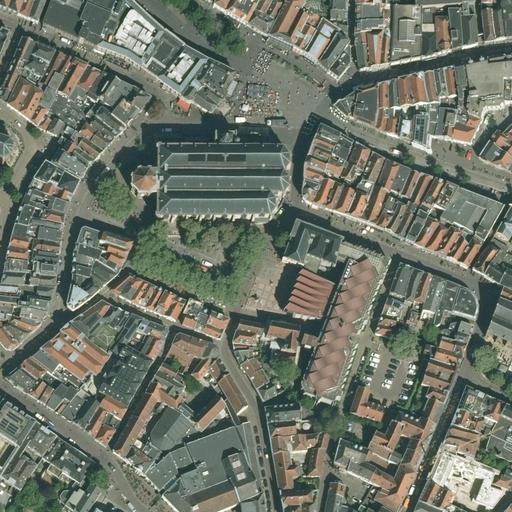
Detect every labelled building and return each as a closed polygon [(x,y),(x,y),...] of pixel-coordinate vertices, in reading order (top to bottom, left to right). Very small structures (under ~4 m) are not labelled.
[(0,0),(0,9),(18,16),(27,21),(29,16),(34,0),(0,0)] [(41,15),(44,6),(45,3),(36,0),(35,0),(28,22),(31,23),(35,13),(41,15)] [(84,46),(95,51),(106,27),(109,19),(104,16),(81,7),(63,0),(52,0),(47,16),(42,27),(84,46)] [(178,99),(179,100),(182,97),(193,82),(195,80),(208,63),(181,48),(167,37),(165,36),(164,35),(157,29),(155,27),(135,9),(126,0),(83,0),(81,7),(104,16),(109,19),(106,27),(95,51),(96,51),(97,52),(105,55),(106,55),(115,58),(116,59),(124,62),(125,62),(132,67),(133,68),(140,73),(155,83),(162,88),(163,89),(170,94),(171,94),(178,99)] [(217,0),(213,9),(225,16),(234,0),(217,0)] [(251,16),(259,0),(234,0),(225,16),(245,28),(251,16)] [(267,39),(286,0),(259,0),(251,16),(245,28),(257,34),(267,39)] [(292,51),(310,16),(312,13),(313,14),(314,14),(315,11),(315,2),(308,1),(308,0),(300,0),(299,2),(295,0),(286,0),(267,39),(265,42),(290,54),(292,51)] [(330,2),(329,0),(308,0),(308,1),(315,2),(315,11),(314,14),(320,16),(323,19),(321,22),(332,29),(332,22),(331,22),(330,18),(322,17),(323,16),(330,2)] [(371,8),(370,0),(354,0),(354,8),(366,8),(371,8)] [(380,36),(383,0),(370,0),(371,8),(366,8),(366,16),(366,25),(363,25),(363,37),(366,37),(366,38),(380,36)] [(391,35),(391,16),(391,0),(383,0),(380,36),(378,70),(388,68),(391,35)] [(420,61),(420,16),(420,11),(413,11),(413,5),(411,5),(410,0),(391,0),(391,16),(391,35),(388,68),(420,62),(420,61)] [(473,0),(412,0),(413,5),(413,11),(420,11),(420,16),(420,61),(436,58),(433,16),(433,14),(446,14),(459,13),(459,16),(461,51),(477,48),(475,18),(473,19),(468,20),(468,16),(467,6),(474,6),(473,0)] [(505,41),(502,16),(500,5),(499,0),(491,0),(491,6),(491,12),(492,16),(495,43),(505,41)] [(511,13),(511,3),(510,0),(499,0),(500,5),(502,16),(505,41),(511,40),(511,13)] [(346,13),(347,4),(330,3),(330,12),(346,13)] [(495,43),(492,16),(491,12),(491,6),(481,6),(481,14),(484,45),(494,44),(495,43)] [(366,25),(366,16),(366,8),(354,8),(354,9),(355,16),(355,26),(363,25),(366,25)] [(346,25),(346,16),(346,13),(330,12),(330,18),(331,22),(332,22),(340,22),(346,25)] [(37,25),(40,16),(41,15),(35,13),(31,23),(37,25)] [(301,56),(321,22),(323,19),(320,16),(314,14),(313,14),(312,13),(310,16),(292,51),(293,51),(301,56)] [(461,51),(459,16),(459,13),(446,14),(446,16),(451,54),(461,51)] [(451,54),(446,16),(446,14),(433,14),(433,16),(436,58),(451,54)] [(316,66),(335,38),(336,39),(340,34),(332,29),(321,22),(301,56),(303,57),(316,66)] [(347,37),(346,25),(340,22),(332,22),(332,29),(340,34),(341,33),(347,37)] [(363,37),(363,25),(355,26),(355,35),(355,37),(363,37)] [(0,54),(9,35),(0,31),(0,54)] [(334,64),(344,50),(348,50),(347,38),(347,37),(341,33),(340,34),(336,39),(335,38),(316,66),(317,67),(325,75),(326,75),(334,64)] [(248,52),(250,53),(254,45),(235,36),(232,43),(244,48),(241,54),(246,56),(248,52)] [(378,70),(380,36),(366,38),(367,48),(369,71),(378,70)] [(367,48),(366,38),(366,37),(363,37),(355,37),(355,49),(367,48)] [(29,58),(35,46),(22,40),(13,60),(26,66),(29,58)] [(42,80),(55,54),(35,46),(29,58),(26,66),(23,70),(38,78),(42,80)] [(369,71),(367,48),(355,49),(355,51),(359,73),(369,71)] [(349,68),(349,50),(348,50),(344,50),(334,64),(344,73),(349,68)] [(48,89),(65,58),(55,54),(42,80),(39,85),(48,89)] [(56,94),(74,62),(65,58),(48,89),(39,85),(37,90),(44,96),(38,108),(47,113),(49,114),(58,96),(56,94)] [(488,62),(488,63),(488,85),(504,84),(506,84),(506,67),(506,59),(488,62)] [(23,70),(26,66),(13,60),(13,62),(14,62),(11,67),(10,67),(11,68),(22,73),(23,70)] [(68,101),(75,87),(87,68),(86,67),(85,68),(82,66),(78,64),(75,63),(74,62),(56,94),(58,96),(68,101)] [(222,103),(235,77),(216,67),(208,63),(195,80),(193,82),(182,97),(179,100),(186,104),(187,105),(189,105),(190,105),(191,104),(203,89),(208,93),(222,103)] [(504,106),(504,84),(488,85),(488,63),(477,65),(466,67),(466,68),(470,93),(471,101),(470,101),(468,107),(471,108),(468,122),(482,125),(483,122),(483,119),(485,112),(496,111),(501,110),(502,110),(504,108),(505,107),(505,106),(504,106)] [(336,83),(344,73),(334,64),(326,75),(336,83)] [(8,74),(7,75),(19,80),(22,73),(11,68),(10,67),(10,69),(8,75),(8,74)] [(77,99),(94,72),(87,68),(75,87),(78,89),(74,96),(77,99)] [(470,93),(466,68),(456,70),(460,98),(461,103),(459,111),(464,112),(466,104),(465,97),(465,94),(470,93)] [(38,108),(44,96),(37,90),(39,85),(42,80),(38,78),(23,70),(22,73),(19,80),(15,88),(11,96),(6,107),(29,123),(38,108)] [(460,98),(456,70),(445,73),(450,100),(460,98)] [(83,103),(86,99),(101,75),(94,72),(77,99),(77,100),(83,103)] [(441,114),(436,140),(445,141),(449,118),(451,111),(450,100),(445,73),(435,75),(441,105),(441,114)] [(15,88),(19,80),(7,75),(7,77),(5,83),(4,83),(15,88)] [(97,101),(111,80),(101,75),(86,99),(83,103),(83,105),(90,111),(91,109),(97,101)] [(441,105),(435,75),(434,75),(425,77),(430,107),(431,120),(441,114),(441,105)] [(430,107),(425,77),(424,77),(412,80),(415,110),(430,107)] [(104,106),(120,85),(112,80),(111,80),(97,101),(104,106)] [(415,110),(412,80),(400,83),(402,112),(415,110)] [(11,96),(15,88),(4,83),(4,84),(2,90),(1,90),(1,91),(11,96)] [(402,112),(400,83),(391,86),(391,85),(390,85),(390,86),(390,112),(390,114),(402,112)] [(122,103),(132,91),(124,87),(120,85),(104,106),(114,113),(121,105),(122,103)] [(390,112),(390,86),(388,86),(387,86),(380,88),(380,112),(375,131),(375,132),(387,136),(389,120),(390,114),(390,112)] [(380,112),(380,88),(359,94),(356,123),(356,124),(375,131),(380,112)] [(216,109),(203,99),(208,93),(203,89),(191,104),(204,112),(210,115),(216,109)] [(132,91),(122,103),(138,114),(139,113),(148,102),(149,101),(149,100),(148,99),(134,92),(134,91),(133,91),(132,90),(132,91)] [(0,102),(6,107),(11,96),(1,91),(0,92),(0,102)] [(222,103),(208,93),(203,99),(216,109),(222,103)] [(356,123),(359,94),(357,95),(358,95),(349,102),(348,101),(347,102),(347,103),(351,118),(350,119),(356,123)] [(122,103),(121,105),(114,113),(110,119),(124,130),(125,131),(125,130),(132,121),(132,122),(133,121),(132,121),(137,114),(138,115),(138,114),(122,103)] [(351,118),(347,103),(336,109),(337,110),(349,121),(350,119),(351,118)] [(245,111),(246,105),(237,104),(236,118),(245,118),(246,113),(253,113),(253,111),(245,111)] [(431,120),(430,107),(415,110),(416,121),(431,120)] [(44,118),(47,113),(38,108),(29,123),(37,129),(42,120),(44,118)] [(415,110),(402,112),(401,121),(398,140),(414,146),(415,123),(415,110)] [(124,130),(110,119),(108,117),(101,112),(96,119),(102,124),(118,137),(124,130)] [(436,140),(441,114),(431,120),(429,138),(436,140)] [(45,133),(51,122),(44,118),(42,120),(37,129),(45,133)] [(453,143),(458,119),(449,118),(445,141),(453,143)] [(102,124),(96,119),(95,119),(89,129),(85,127),(79,136),(103,154),(108,147),(109,148),(111,145),(112,144),(117,138),(118,137),(102,124)] [(471,146),(482,125),(468,122),(458,119),(453,143),(471,146)] [(47,134),(56,139),(64,125),(54,120),(47,134)] [(398,140),(401,121),(389,120),(387,136),(398,140)] [(429,138),(431,120),(416,121),(415,123),(414,146),(428,151),(429,138)] [(301,121),(281,124),(282,133),(303,129),(301,121)] [(6,132),(7,128),(0,125),(0,163),(1,164),(1,167),(3,167),(3,165),(9,162),(11,164),(13,162),(11,160),(13,154),(16,153),(16,151),(13,151),(10,145),(12,143),(10,141),(8,144),(3,142),(4,138),(6,138),(7,135),(6,132)] [(511,128),(503,137),(510,143),(511,144),(511,128)] [(336,146),(339,138),(319,129),(314,139),(335,148),(336,146)] [(79,136),(75,133),(67,143),(94,163),(103,154),(79,136)] [(502,153),(510,143),(503,137),(498,133),(491,144),(496,148),(502,153)] [(287,190),(287,183),(289,183),(289,180),(286,181),(282,176),(287,170),(289,171),(290,169),(288,168),(288,161),(290,160),(289,158),(287,159),(282,153),(284,151),(282,149),(281,151),(269,151),(269,149),(267,149),(267,151),(253,151),(253,149),(251,149),(251,151),(236,151),(236,149),(239,149),(239,142),(237,142),(237,138),(234,138),(234,136),(232,136),(232,138),(215,138),(215,135),(213,135),(213,137),(211,137),(211,138),(211,151),(201,151),(201,149),(198,149),(198,151),(187,151),(187,149),(184,149),(184,151),(181,151),(173,151),(173,149),(170,149),(170,151),(167,151),(158,151),(158,150),(156,150),(156,151),(155,151),(155,153),(156,153),(156,174),(149,174),(149,173),(146,173),(146,174),(139,174),(139,173),(137,173),(137,175),(132,180),(131,180),(130,182),(131,182),(131,190),(129,190),(130,193),(131,192),(137,197),(136,198),(138,199),(139,198),(146,198),(146,199),(148,199),(148,198),(156,198),(156,207),(155,219),(154,219),(154,221),(155,221),(155,222),(158,222),(158,221),(170,221),(170,224),(172,224),(173,221),(184,221),(184,224),(186,224),(186,221),(197,221),(197,224),(200,224),(200,221),(211,221),(211,224),(214,224),(214,221),(217,221),(217,224),(220,226),(226,226),(228,224),(228,221),(231,221),(231,224),(234,224),(234,221),(250,221),(250,224),(252,224),(252,225),(267,225),(268,224),(268,223),(270,222),(269,219),(273,214),(276,214),(281,207),(284,200),(282,197),(286,192),(287,193),(288,191),(287,190)] [(167,151),(167,137),(157,137),(154,140),(154,141),(155,147),(155,151),(156,151),(156,150),(158,150),(158,151),(167,151)] [(181,151),(181,138),(181,137),(167,137),(167,151),(170,151),(170,149),(173,149),(173,151),(181,151)] [(211,151),(211,138),(181,138),(181,151),(184,151),(184,149),(187,149),(187,151),(198,151),(198,149),(201,149),(201,151),(211,151)] [(269,149),(269,139),(237,138),(237,142),(239,142),(239,149),(236,149),(236,151),(251,151),(251,149),(253,149),(253,151),(267,151),(267,149),(269,149)] [(348,154),(352,145),(339,138),(336,146),(348,154)] [(330,157),(335,148),(314,139),(310,149),(330,157)] [(94,163),(67,143),(67,144),(60,140),(57,144),(54,149),(87,172),(94,163)] [(511,144),(510,143),(502,153),(496,148),(491,144),(479,161),(491,167),(492,166),(511,174),(511,175),(511,172),(511,144)] [(337,168),(339,162),(344,165),(348,154),(336,146),(335,148),(330,157),(332,158),(328,166),(323,177),(321,181),(331,184),(334,177),(338,179),(341,171),(337,168)] [(354,170),(362,151),(361,150),(355,147),(346,167),(354,170)] [(46,164),(80,182),(84,175),(87,172),(54,149),(46,164)] [(328,166),(332,158),(330,157),(310,149),(310,150),(306,160),(328,166)] [(360,173),(368,154),(367,154),(362,151),(354,170),(356,171),(360,173)] [(373,188),(383,163),(371,156),(360,182),(372,188),(373,188)] [(323,177),(328,166),(306,160),(303,170),(323,177)] [(390,193),(400,170),(386,164),(375,189),(389,196),(390,193)] [(79,183),(45,165),(44,166),(34,182),(71,198),(73,195),(78,184),(79,183)] [(349,184),(356,171),(354,170),(346,167),(340,179),(344,181),(340,188),(342,189),(347,191),(350,184),(349,184)] [(321,181),(323,177),(303,170),(302,181),(319,185),(321,181)] [(399,198),(409,174),(400,170),(390,193),(398,196),(397,197),(399,198)] [(408,201),(419,177),(409,174),(399,198),(408,201)] [(424,196),(431,181),(419,176),(419,177),(408,201),(406,205),(417,210),(424,196)] [(340,188),(344,181),(340,179),(340,180),(338,179),(334,177),(331,184),(331,185),(340,188)] [(315,198),(319,185),(302,181),(301,192),(301,193),(315,198)] [(321,210),(331,185),(331,184),(321,181),(319,185),(315,198),(311,207),(318,209),(320,210),(321,210)] [(71,198),(34,182),(28,191),(52,199),(69,205),(71,198)] [(368,198),(372,188),(360,182),(355,192),(368,198)] [(421,207),(418,213),(428,217),(431,212),(433,208),(445,186),(434,182),(421,207)] [(342,189),(340,188),(331,185),(321,210),(322,210),(325,211),(326,209),(329,210),(328,212),(331,214),(332,214),(342,189)] [(445,186),(433,208),(443,214),(457,191),(456,191),(446,187),(445,186)] [(382,212),(387,200),(389,196),(375,189),(373,188),(372,188),(368,198),(368,200),(358,223),(359,223),(362,224),(362,225),(363,225),(363,224),(366,225),(366,226),(373,228),(373,229),(375,229),(380,217),(382,212)] [(355,194),(347,191),(342,189),(332,214),(333,215),(333,214),(335,215),(344,218),(345,218),(355,194)] [(69,205),(52,199),(28,191),(27,192),(21,207),(35,210),(47,212),(64,219),(69,205)] [(431,212),(428,217),(439,223),(440,221),(445,223),(451,227),(452,225),(473,236),(474,237),(473,238),(482,245),(502,211),(503,209),(502,208),(502,209),(492,205),(491,204),(491,205),(457,191),(443,214),(433,208),(431,212)] [(311,207),(315,198),(301,193),(301,194),(301,196),(301,198),(302,199),(301,199),(302,200),(303,202),(304,203),(305,204),(306,205),(308,206),(310,207),(310,206),(311,207)] [(358,223),(368,200),(355,194),(345,218),(346,218),(346,219),(346,218),(350,220),(349,220),(350,220),(353,221),(357,222),(356,223),(357,223),(358,223)] [(392,216),(398,205),(387,200),(382,212),(392,216)] [(391,237),(402,214),(405,208),(398,205),(392,216),(390,221),(389,220),(383,232),(383,233),(384,233),(391,236),(391,237)] [(412,219),(417,210),(406,205),(405,208),(402,214),(412,219)] [(31,220),(35,210),(21,207),(18,216),(31,220)] [(511,235),(511,210),(510,210),(509,209),(509,210),(507,215),(506,214),(506,215),(504,220),(503,219),(503,220),(501,225),(501,224),(500,225),(498,230),(498,229),(497,230),(498,230),(495,235),(495,234),(494,235),(503,240),(508,242),(511,235)] [(64,219),(47,212),(35,210),(31,220),(40,221),(61,226),(63,227),(63,226),(62,226),(63,220),(64,219)] [(410,245),(409,245),(412,246),(427,220),(428,217),(418,213),(404,242),(409,245),(409,244),(410,245)] [(401,241),(412,219),(402,214),(391,237),(401,241)] [(28,229),(31,220),(18,216),(16,220),(14,227),(28,229)] [(383,232),(389,220),(380,217),(375,229),(379,230),(380,231),(382,232),(383,232)] [(412,246),(412,247),(413,247),(414,248),(415,248),(418,249),(419,250),(421,251),(422,251),(437,226),(439,223),(428,217),(427,220),(412,246)] [(63,227),(61,226),(40,221),(31,220),(28,229),(39,230),(62,234),(63,227)] [(437,226),(422,251),(426,252),(429,254),(433,255),(447,233),(451,227),(445,223),(440,221),(439,223),(437,226)] [(447,233),(433,255),(434,256),(434,255),(437,257),(438,258),(438,257),(445,260),(446,261),(448,262),(449,262),(452,263),(451,263),(453,264),(455,265),(471,241),(481,248),(482,245),(473,238),(474,237),(473,236),(452,225),(451,227),(447,233)] [(368,317),(368,316),(367,317),(366,315),(367,314),(369,311),(371,310),(370,309),(369,310),(369,308),(370,307),(371,304),(373,303),(372,303),(371,301),(373,301),(374,298),(376,297),(375,296),(374,296),(374,295),(375,294),(376,291),(378,290),(378,289),(377,289),(377,288),(378,288),(378,286),(380,285),(382,285),(381,284),(382,281),(383,281),(382,280),(381,279),(383,278),(384,279),(384,278),(383,277),(385,274),(386,275),(386,274),(385,273),(384,272),(385,271),(387,266),(390,264),(389,264),(388,264),(387,263),(388,262),(388,261),(386,262),(381,261),(380,261),(379,260),(380,259),(380,258),(378,259),(375,258),(374,259),(373,257),(373,256),(371,257),(367,255),(366,255),(365,254),(367,254),(365,253),(364,254),(361,253),(360,254),(359,252),(360,251),(359,251),(357,251),(354,250),(351,251),(350,249),(344,247),(344,246),(341,247),(339,247),(340,245),(341,243),(339,242),(297,227),(297,226),(295,226),(294,226),(294,227),(294,228),(290,240),(289,240),(289,241),(281,262),(298,269),(297,271),(300,272),(301,270),(302,270),(301,274),(295,279),(295,280),(298,280),(298,282),(297,282),(293,284),(292,285),(293,286),(296,287),(295,289),(295,288),(290,292),(290,293),(293,294),(293,295),(292,295),(288,298),(287,299),(287,300),(288,299),(291,301),(290,302),(284,306),(285,307),(286,306),(288,307),(288,309),(287,308),(283,311),(282,312),(282,313),(293,315),(292,316),(293,318),(299,319),(299,317),(300,319),(306,320),(307,318),(308,321),(313,322),(314,320),(315,322),(321,323),(321,322),(324,323),(322,327),(316,344),(307,340),(307,341),(297,337),(299,329),(270,325),(269,329),(265,339),(284,342),(283,349),(280,348),(280,353),(275,352),(273,364),(293,367),(294,356),(295,349),(303,349),(303,350),(312,354),(299,389),(301,393),(299,394),(301,394),(302,398),(301,398),(302,399),(303,398),(313,402),(314,404),(314,405),(313,406),(314,406),(314,405),(316,405),(315,407),(316,407),(316,406),(317,405),(319,404),(320,402),(330,406),(331,408),(331,407),(333,406),(333,407),(334,407),(333,405),(334,402),(337,401),(340,402),(340,401),(339,401),(341,397),(341,396),(340,396),(339,394),(340,391),(342,390),(342,389),(341,390),(340,388),(342,387),(343,384),(344,383),(343,383),(342,381),(344,380),(345,377),(346,377),(346,376),(345,376),(345,375),(346,374),(347,370),(349,370),(349,369),(348,369),(347,368),(348,367),(350,364),(351,363),(351,362),(350,362),(349,361),(351,360),(352,357),(354,356),(354,355),(353,356),(352,354),(353,353),(354,350),(356,349),(355,349),(354,347),(355,347),(354,346),(353,346),(347,344),(349,338),(352,333),(357,335),(360,334),(361,331),(363,330),(362,329),(361,330),(361,328),(363,327),(363,326),(365,325),(366,326),(367,325),(366,325),(367,322),(368,322),(368,321),(367,321),(366,319),(366,318),(368,317)] [(25,239),(28,229),(14,227),(14,228),(8,249),(26,252),(28,244),(29,240),(25,239)] [(29,240),(60,246),(62,234),(39,230),(28,229),(25,239),(29,240)] [(100,244),(102,236),(87,231),(85,230),(84,230),(83,230),(82,231),(81,231),(80,232),(80,233),(79,235),(75,245),(97,253),(100,244)] [(102,236),(100,244),(128,254),(129,253),(131,247),(132,247),(132,246),(131,245),(127,244),(126,243),(125,244),(121,242),(119,241),(119,242),(115,240),(114,240),(113,240),(109,239),(109,238),(108,238),(104,237),(104,236),(102,236)] [(58,256),(60,246),(29,240),(28,244),(33,245),(31,253),(58,256)] [(471,241),(455,265),(459,267),(460,267),(462,268),(463,269),(465,270),(466,270),(478,253),(479,250),(481,248),(471,241)] [(501,274),(508,267),(511,260),(511,258),(505,254),(508,250),(492,241),(487,248),(504,258),(495,271),(496,271),(501,274)] [(128,254),(100,244),(97,253),(111,258),(125,262),(128,254)] [(111,258),(97,253),(75,245),(73,256),(96,262),(97,263),(109,271),(114,265),(109,262),(111,258)] [(495,271),(504,258),(487,248),(472,272),(473,273),(476,274),(479,276),(482,277),(483,278),(486,271),(489,267),(495,271)] [(26,264),(28,253),(28,252),(26,252),(8,249),(8,251),(5,262),(26,264)] [(57,268),(58,256),(31,253),(28,253),(26,264),(57,268)] [(91,272),(96,262),(73,256),(72,268),(91,272)] [(121,268),(125,262),(111,258),(109,262),(114,265),(121,268)] [(26,276),(26,264),(5,262),(3,274),(26,276)] [(117,276),(109,271),(97,263),(96,262),(91,272),(92,273),(107,285),(117,277),(117,276)] [(55,286),(56,271),(57,268),(26,264),(26,276),(23,288),(29,288),(54,290),(55,286)] [(120,270),(121,269),(121,268),(114,265),(109,271),(117,276),(120,270)] [(402,303),(413,272),(413,271),(413,272),(412,272),(410,271),(410,270),(410,271),(409,270),(403,268),(402,267),(402,268),(402,267),(402,268),(400,267),(400,266),(399,266),(389,295),(387,300),(402,303)] [(502,289),(505,272),(501,274),(496,271),(495,271),(489,267),(486,271),(483,278),(496,287),(499,288),(502,289)] [(89,282),(92,273),(91,272),(72,268),(71,277),(89,282)] [(412,307),(423,275),(422,275),(419,274),(419,275),(418,275),(418,276),(416,275),(417,275),(417,274),(417,273),(416,273),(414,272),(413,272),(402,303),(412,307)] [(511,275),(505,272),(502,289),(511,293),(511,275)] [(107,285),(92,273),(89,282),(92,284),(99,292),(107,285)] [(23,288),(26,276),(3,274),(1,286),(17,287),(23,288)] [(409,319),(419,323),(421,316),(426,299),(432,279),(429,278),(428,278),(426,277),(424,276),(423,275),(412,307),(409,319)] [(92,284),(89,282),(71,277),(70,288),(79,294),(81,286),(85,289),(92,284)] [(118,298),(125,288),(132,279),(128,277),(111,293),(114,296),(114,295),(118,298)] [(135,294),(142,283),(133,279),(132,279),(125,288),(135,294)] [(437,311),(445,284),(432,279),(426,299),(421,316),(434,320),(437,311)] [(140,301),(147,286),(142,283),(135,294),(129,303),(132,305),(137,307),(140,301)] [(89,300),(99,292),(92,284),(85,289),(79,294),(89,300)] [(453,306),(458,289),(457,289),(446,285),(445,284),(437,311),(434,320),(432,328),(433,328),(435,329),(439,326),(443,313),(449,315),(450,312),(454,313),(456,307),(453,306)] [(0,296),(16,297),(17,287),(1,286),(1,288),(0,291),(0,296)] [(148,300),(154,289),(147,286),(140,301),(146,304),(148,300)] [(51,303),(54,293),(54,290),(29,288),(23,288),(17,287),(16,297),(51,303)] [(88,301),(89,300),(79,294),(70,288),(67,306),(66,306),(66,308),(67,309),(71,312),(73,312),(74,312),(75,311),(88,301)] [(129,303),(135,294),(125,288),(118,298),(126,301),(129,303)] [(158,305),(164,294),(160,292),(154,289),(148,300),(158,305)] [(475,317),(476,318),(476,316),(476,315),(476,314),(477,312),(477,311),(477,309),(477,308),(476,307),(476,304),(475,302),(474,300),(473,298),(472,297),(471,296),(469,294),(468,294),(467,293),(465,292),(466,292),(458,289),(453,306),(456,307),(454,313),(450,312),(449,315),(474,322),(475,320),(475,317)] [(511,293),(502,289),(501,291),(502,291),(501,293),(500,293),(500,294),(500,295),(499,297),(498,298),(499,299),(498,301),(497,301),(497,302),(497,303),(511,309),(511,293)] [(163,318),(174,299),(173,298),(173,299),(165,295),(166,295),(164,294),(158,305),(153,314),(163,318)] [(0,308),(12,310),(16,297),(0,296),(0,308)] [(48,314),(51,303),(16,297),(12,310),(47,316),(48,314)] [(174,324),(184,304),(174,299),(163,318),(174,324)] [(401,316),(402,303),(387,300),(387,299),(381,316),(400,321),(401,316)] [(153,314),(158,305),(148,300),(146,304),(143,310),(153,314)] [(143,310),(146,304),(140,301),(137,307),(143,310)] [(122,329),(131,317),(110,308),(100,302),(89,311),(81,318),(92,328),(103,339),(103,338),(114,345),(124,331),(122,329)] [(408,322),(409,319),(412,307),(402,303),(401,316),(407,318),(406,322),(408,322)] [(511,309),(497,303),(495,309),(495,310),(495,311),(496,311),(495,314),(494,314),(493,315),(493,316),(491,320),(484,338),(484,339),(486,339),(486,337),(495,341),(494,344),(496,344),(497,341),(505,345),(504,348),(506,348),(507,346),(511,348),(511,309)] [(196,321),(200,310),(191,306),(186,317),(196,321)] [(0,314),(11,318),(12,310),(0,308),(0,314)] [(41,326),(47,316),(12,310),(11,318),(41,326)] [(206,325),(210,314),(200,310),(196,321),(197,322),(206,325)] [(0,322),(8,325),(11,318),(0,314),(0,322)] [(220,341),(228,321),(223,319),(223,320),(221,319),(220,318),(220,319),(218,318),(218,317),(210,314),(206,325),(202,334),(211,338),(220,341)] [(400,321),(381,316),(377,327),(393,330),(397,332),(398,329),(394,328),(395,324),(399,325),(400,321)] [(125,347),(131,339),(136,331),(143,322),(131,317),(122,329),(124,331),(114,345),(117,347),(119,344),(125,348),(125,347)] [(193,331),(197,322),(196,321),(186,317),(181,326),(183,327),(193,331)] [(31,335),(41,326),(11,318),(8,325),(31,335)] [(103,339),(92,328),(81,318),(80,318),(71,325),(70,325),(70,326),(81,335),(91,343),(101,352),(106,344),(114,350),(111,354),(113,355),(118,358),(123,352),(117,347),(114,345),(103,338),(103,339)] [(143,335),(148,324),(143,322),(136,331),(143,335)] [(202,334),(206,325),(197,322),(193,331),(202,334)] [(260,339),(264,328),(240,323),(236,332),(232,346),(252,348),(252,347),(255,338),(260,339)] [(424,328),(408,323),(406,323),(405,326),(409,327),(414,330),(423,332),(424,328)] [(18,346),(3,329),(0,324),(0,344),(4,350),(10,352),(14,351),(18,346)] [(151,339),(156,327),(149,324),(148,324),(143,335),(151,339)] [(465,348),(466,347),(465,346),(468,339),(469,339),(469,338),(473,328),(471,327),(471,328),(460,325),(459,327),(457,327),(458,324),(449,326),(448,331),(454,333),(453,336),(456,337),(455,339),(453,339),(451,343),(465,348)] [(19,346),(30,336),(31,335),(8,325),(3,329),(18,346),(18,347),(19,347),(19,346)] [(111,354),(114,350),(106,344),(101,352),(91,343),(81,335),(70,326),(53,341),(49,344),(67,357),(71,359),(88,372),(96,378),(113,355),(111,354)] [(162,345),(167,334),(166,331),(156,327),(151,339),(162,344),(162,345)] [(391,340),(393,330),(377,327),(375,335),(391,340)] [(464,352),(465,348),(451,343),(453,339),(455,339),(456,337),(453,336),(454,333),(448,331),(444,332),(440,330),(434,338),(431,348),(461,359),(463,354),(464,352)] [(162,344),(151,339),(143,335),(136,331),(131,339),(158,354),(162,344)] [(184,354),(191,340),(179,336),(176,337),(171,347),(184,354)] [(158,354),(131,339),(125,347),(153,364),(157,356),(158,354)] [(200,361),(207,345),(191,340),(184,354),(193,358),(200,361)] [(88,372),(71,359),(67,357),(49,344),(39,352),(51,361),(60,367),(80,383),(88,372)] [(208,372),(219,360),(218,352),(216,348),(207,345),(200,361),(201,361),(202,362),(190,376),(199,382),(208,372)] [(251,353),(253,348),(252,348),(232,346),(233,355),(251,354),(251,353)] [(99,408),(106,398),(127,409),(153,364),(125,347),(125,348),(123,352),(118,358),(113,355),(96,378),(88,372),(82,382),(84,384),(80,391),(90,398),(72,424),(83,432),(99,408)] [(188,369),(193,358),(184,354),(171,347),(165,359),(166,360),(167,358),(183,367),(179,375),(184,377),(186,372),(188,369)] [(429,362),(429,363),(430,363),(439,366),(439,367),(442,368),(443,367),(451,369),(450,370),(451,370),(456,371),(456,372),(456,371),(457,370),(456,370),(457,370),(459,365),(458,365),(459,363),(460,362),(461,359),(431,348),(427,347),(427,348),(424,348),(421,360),(429,362)] [(80,383),(60,367),(51,361),(39,352),(29,361),(53,379),(61,386),(67,391),(69,389),(77,395),(79,391),(80,383)] [(252,361),(251,354),(233,355),(239,368),(246,365),(252,362),(252,361)] [(212,379),(224,369),(219,360),(208,372),(212,379)] [(53,379),(29,361),(19,369),(37,382),(39,383),(43,378),(49,383),(53,379)] [(259,373),(253,361),(252,361),(252,362),(246,365),(239,368),(248,380),(259,373)] [(439,366),(430,363),(428,367),(421,387),(429,390),(429,389),(447,396),(448,395),(448,393),(449,393),(449,392),(448,392),(449,390),(450,388),(450,387),(451,387),(451,386),(451,385),(451,384),(452,384),(451,384),(452,382),(453,380),(455,376),(456,372),(456,371),(451,370),(450,370),(451,369),(443,367),(442,368),(439,367),(439,366)] [(172,381),(176,377),(178,373),(161,366),(157,373),(172,381)] [(37,382),(19,369),(5,380),(15,389),(26,396),(37,382)] [(229,378),(224,369),(212,379),(217,385),(217,386),(227,378),(228,379),(229,378)] [(268,385),(261,372),(259,373),(248,380),(255,392),(261,389),(268,385)] [(172,381),(157,373),(150,384),(178,398),(187,384),(176,377),(172,381)] [(239,394),(230,381),(229,378),(228,379),(227,378),(217,386),(220,390),(226,401),(227,403),(239,394)] [(45,408),(61,386),(53,379),(49,383),(45,389),(36,402),(45,408)] [(36,402),(45,389),(39,383),(37,382),(26,396),(36,402)] [(178,399),(178,398),(150,384),(145,395),(156,402),(160,404),(169,409),(169,408),(176,413),(181,406),(184,402),(182,402),(178,399)] [(268,385),(261,389),(255,392),(262,405),(276,397),(269,384),(268,385)] [(77,395),(69,389),(67,391),(61,386),(45,408),(53,413),(62,400),(69,404),(77,395)] [(384,411),(383,410),(382,409),(382,410),(377,408),(376,407),(376,408),(371,406),(372,406),(371,405),(371,406),(365,404),(368,394),(369,393),(368,393),(358,389),(357,389),(349,415),(360,419),(360,418),(366,420),(366,421),(367,420),(371,422),(371,423),(372,423),(372,422),(377,424),(377,425),(378,425),(378,424),(379,425),(384,411)] [(443,407),(447,396),(429,389),(429,390),(425,400),(428,401),(443,407)] [(468,417),(478,395),(477,395),(476,394),(465,389),(457,412),(468,417)] [(70,424),(71,424),(89,399),(81,392),(79,391),(77,395),(69,404),(60,417),(66,421),(67,423),(69,424),(70,424)] [(247,408),(239,394),(227,403),(228,405),(236,417),(247,408)] [(143,425),(156,402),(145,395),(131,419),(143,425)] [(475,421),(485,398),(478,395),(468,417),(475,421)] [(109,415),(120,423),(127,409),(106,398),(99,408),(109,415)] [(483,420),(491,401),(487,399),(485,399),(485,398),(475,421),(479,422),(482,424),(483,420)] [(228,405),(227,403),(226,401),(222,405),(215,399),(196,418),(192,415),(190,413),(187,411),(187,410),(186,410),(185,409),(181,406),(176,413),(169,408),(169,409),(160,404),(156,411),(164,416),(153,432),(152,434),(151,437),(151,441),(152,444),(154,446),(156,448),(159,450),(160,450),(163,451),(166,451),(168,450),(171,449),(173,447),(188,429),(192,425),(201,433),(206,428),(217,416),(218,417),(220,419),(222,419),(224,417),(224,415),(222,412),(222,413),(221,412),(225,408),(228,405)] [(60,417),(69,404),(62,400),(53,413),(60,417)] [(433,429),(443,407),(428,401),(419,423),(433,429)] [(487,441),(504,407),(492,402),(491,401),(483,420),(482,424),(483,425),(480,430),(485,432),(482,438),(487,441)] [(0,478),(15,456),(18,451),(35,425),(3,403),(0,406),(0,478),(0,479),(0,478)] [(300,423),(298,407),(264,411),(266,426),(267,427),(294,424),(300,423)] [(511,410),(504,407),(487,441),(488,441),(485,450),(484,453),(496,458),(510,465),(511,460),(511,454),(509,453),(511,447),(511,410)] [(109,415),(99,408),(83,432),(86,434),(95,441),(103,426),(114,432),(120,423),(109,415)] [(480,430),(483,425),(482,424),(479,422),(475,421),(468,417),(457,412),(450,427),(477,438),(478,436),(480,430)] [(434,430),(433,429),(419,423),(418,423),(398,414),(393,424),(403,428),(416,434),(417,431),(430,437),(434,430)] [(130,450),(144,425),(143,425),(131,419),(112,453),(124,461),(130,450)] [(301,438),(300,423),(294,424),(267,427),(269,442),(290,439),(295,439),(301,438)] [(391,454),(399,436),(403,428),(393,424),(391,423),(384,438),(374,434),(370,445),(369,444),(366,451),(372,454),(387,462),(391,454)] [(204,434),(197,437),(188,429),(173,447),(171,449),(168,450),(166,451),(163,451),(160,450),(159,450),(159,451),(161,453),(143,478),(148,483),(148,482),(151,485),(150,485),(152,486),(154,488),(154,489),(155,490),(156,490),(158,492),(159,494),(159,493),(163,497),(161,498),(164,501),(166,503),(169,506),(171,508),(174,511),(175,511),(224,511),(231,509),(262,496),(249,424),(232,430),(232,431),(215,437),(214,432),(213,431),(210,428),(204,434)] [(36,468),(36,467),(21,457),(27,449),(42,459),(56,439),(35,425),(18,451),(15,456),(0,478),(0,479),(19,492),(18,492),(19,493),(34,471),(36,468)] [(105,448),(114,434),(115,433),(114,433),(114,432),(103,426),(95,441),(105,448)] [(473,459),(480,437),(478,436),(477,438),(450,427),(450,428),(448,432),(444,441),(443,445),(442,446),(457,452),(473,459)] [(426,448),(430,437),(417,431),(416,434),(403,428),(399,436),(410,441),(426,448)] [(326,452),(328,442),(329,435),(324,435),(323,429),(316,430),(317,436),(301,438),(295,439),(290,439),(293,454),(305,453),(305,450),(314,449),(313,452),(326,452)] [(50,465),(63,445),(56,439),(42,459),(41,460),(49,466),(50,465)] [(293,454),(290,439),(269,442),(272,457),(288,455),(293,454)] [(421,459),(426,448),(410,441),(405,452),(406,452),(421,459)] [(346,473),(380,489),(389,493),(394,480),(376,472),(376,471),(368,467),(372,454),(366,451),(359,449),(358,448),(340,442),(333,466),(347,471),(346,473)] [(143,478),(161,453),(159,451),(147,443),(139,456),(130,450),(124,461),(133,468),(132,470),(143,478)] [(93,466),(85,460),(83,458),(83,459),(81,457),(76,453),(75,453),(73,452),(63,445),(50,465),(52,466),(48,472),(58,479),(62,473),(75,482),(79,485),(80,485),(82,482),(87,475),(93,466)] [(497,477),(466,465),(467,462),(452,456),(453,454),(456,455),(457,452),(442,446),(442,447),(444,448),(442,452),(443,453),(431,480),(429,485),(426,484),(426,485),(445,493),(444,494),(457,500),(458,497),(485,508),(492,490),(490,489),(491,486),(496,479),(497,477)] [(320,478),(326,452),(313,452),(310,451),(306,478),(320,478)] [(414,475),(421,459),(406,452),(403,459),(391,454),(387,462),(400,468),(414,475)] [(298,479),(296,468),(290,469),(288,455),(272,457),(279,495),(292,494),(290,480),(297,479),(298,479)] [(405,496),(409,487),(413,477),(414,477),(414,475),(400,468),(394,480),(389,493),(385,501),(399,508),(400,508),(400,507),(400,506),(405,496)] [(495,476),(497,477),(511,482),(511,475),(507,472),(498,468),(495,476)] [(507,491),(511,484),(511,482),(497,477),(496,479),(491,486),(496,487),(507,491)] [(88,511),(99,496),(100,494),(89,487),(82,482),(80,485),(79,485),(75,482),(68,492),(67,491),(63,492),(59,497),(60,501),(61,502),(60,504),(65,507),(66,507),(72,511),(88,511)] [(342,498),(345,487),(333,485),(330,484),(327,496),(342,498)] [(461,511),(462,511),(457,509),(458,508),(449,503),(452,498),(426,485),(418,503),(437,511),(461,511)] [(397,511),(399,508),(385,501),(389,493),(380,489),(374,502),(380,505),(384,508),(387,511),(389,511),(397,511)] [(315,506),(317,492),(309,493),(299,493),(300,509),(315,506)] [(299,511),(300,509),(299,493),(292,494),(279,495),(282,510),(281,511),(299,511)] [(264,511),(262,496),(231,509),(232,511),(264,511)] [(324,511),(357,511),(358,511),(348,508),(341,506),(342,498),(327,496),(325,507),(324,511)] [(366,499),(360,507),(367,511),(366,511),(384,511),(380,510),(381,508),(370,501),(366,499)] [(437,511),(418,503),(414,511),(437,511)]
